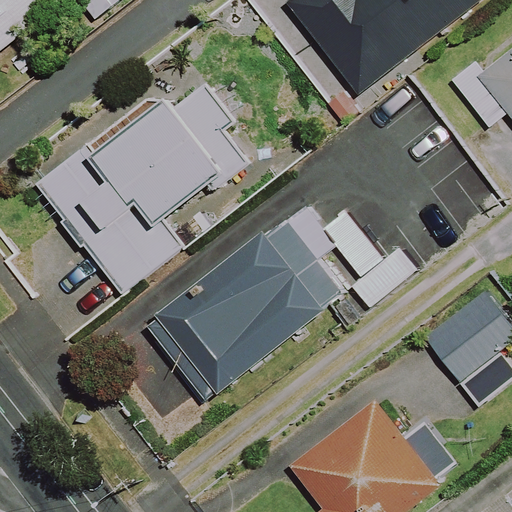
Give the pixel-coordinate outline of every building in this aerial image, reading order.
[(0,0),(0,46),(63,0),(0,0)] [(125,0),(93,0),(105,15),(125,0)] [(488,0),(297,0),(291,5),(362,97),(488,0)] [(511,56),(492,72),(481,59),(452,82),(492,132),(511,116),(511,56)] [(164,111),(156,100),(40,186),(124,300),(184,256),(287,179),(211,76),(164,111)] [(326,255),(344,241),(331,224),(315,202),(296,216),(326,255)] [(368,272),(391,255),(354,207),(331,224),(344,241),(368,272)] [(277,223),(169,304),(171,307),(156,318),(167,332),(156,340),(205,404),(354,292),(326,255),(296,216),(280,228),(277,223)] [(511,345),(511,324),(489,295),(429,342),(483,410),(511,387),(511,371),(499,356),(511,345)] [(405,440),(380,406),(296,470),(326,509),(322,511),(414,511),(465,473),(426,423),(405,440)] [(511,511),(511,498),(494,511),(511,511)]
